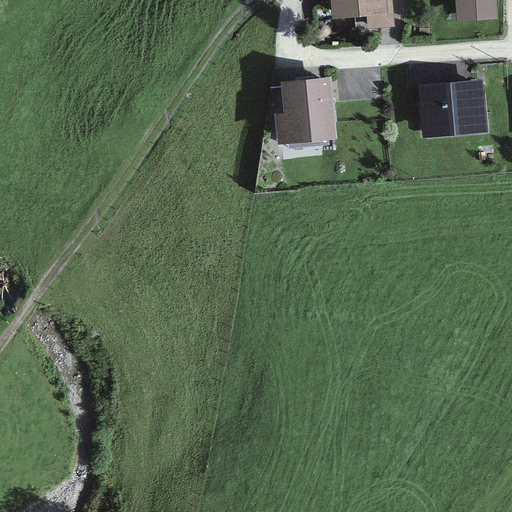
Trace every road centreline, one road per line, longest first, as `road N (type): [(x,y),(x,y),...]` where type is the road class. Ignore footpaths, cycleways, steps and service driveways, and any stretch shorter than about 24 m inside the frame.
road 1 (track): [(0,347),(233,23),(264,0)]
road 2 (residential): [(287,0),(282,17),(304,58),(511,58)]
